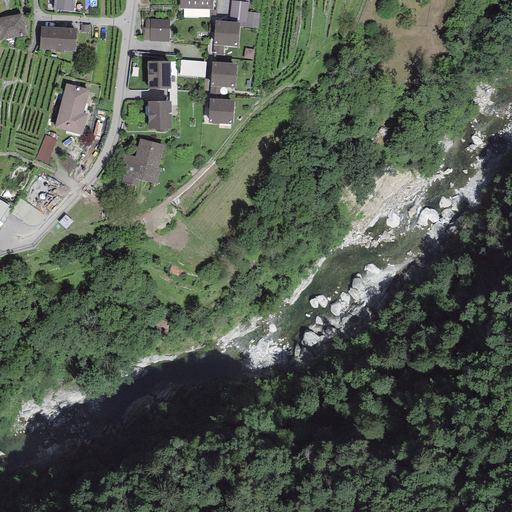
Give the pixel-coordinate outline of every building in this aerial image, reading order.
[(74,0),(54,0),(53,10),(74,11),(74,0)] [(215,0),(179,0),(180,8),(213,9),(213,1),(215,1),(215,0)] [(232,0),(229,22),(240,22),(240,27),(246,28),(248,12),(249,2),(232,0)] [(258,29),(260,13),(248,12),(246,28),(258,29)] [(22,14),(0,17),(0,39),(26,35),(22,14)] [(169,42),(169,20),(151,19),(150,20),(145,20),(145,27),(144,27),(144,40),(150,41),(150,42),(169,42)] [(229,22),(215,21),(213,45),(224,46),(238,47),(240,27),(240,22),(229,22)] [(77,29),(41,26),(40,49),(75,52),(77,29)] [(223,55),(224,46),(213,45),(213,54),(223,55)] [(253,59),(254,50),(245,48),(244,58),(253,59)] [(206,62),(181,60),(180,75),(205,77),(206,62)] [(170,62),(148,62),(148,89),(170,89),(170,62)] [(237,64),(212,62),(210,86),(222,87),(235,88),(237,64)] [(89,90),(66,83),(54,128),(81,135),(88,114),(83,113),(89,90)] [(221,100),(222,87),(210,86),(209,99),(221,100)] [(221,100),(209,99),(208,123),(233,124),(235,100),(221,100)] [(171,101),(148,102),(148,129),(172,129),(171,101)] [(57,140),(45,135),(36,158),(47,163),(57,140)] [(164,145),(140,139),(135,157),(125,154),(119,174),(124,175),(122,181),(137,185),(139,179),(156,184),(160,169),(158,169),(164,145)] [(0,220),(9,206),(0,199),(0,220)] [(73,222),(67,217),(61,223),(66,229),(73,222)]
